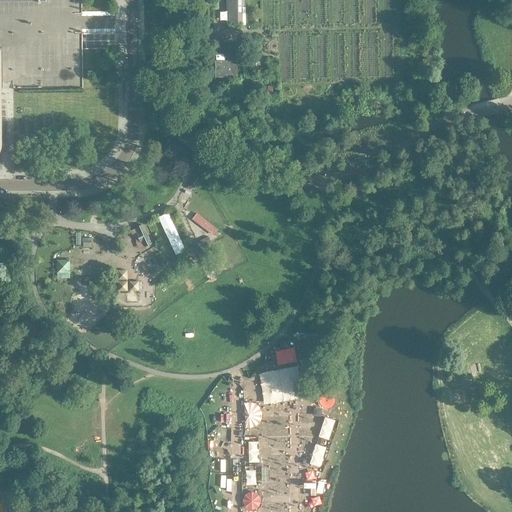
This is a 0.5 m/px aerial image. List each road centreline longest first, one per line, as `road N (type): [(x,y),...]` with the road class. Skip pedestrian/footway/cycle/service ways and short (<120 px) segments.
road 1 (unclassified): [(0,187),(98,180),(129,154),(134,120)]
road 2 (residential): [(134,120),(131,0)]
